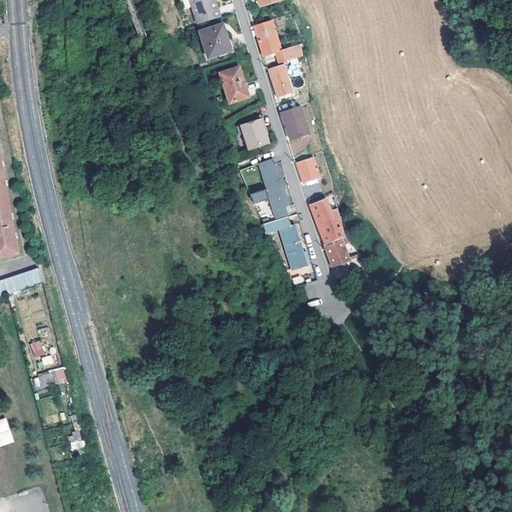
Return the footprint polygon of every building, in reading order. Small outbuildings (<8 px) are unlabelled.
[(212,0),(189,0),(197,24),(217,18),(212,0)] [(220,17),(214,0),(212,0),(217,18),(220,17)] [(272,21),(255,26),(264,56),(275,52),(278,63),(292,59),(288,48),(281,50),(272,21)] [(230,50),(221,25),(199,32),(208,57),(230,50)] [(285,64),(268,70),(277,97),(293,92),(285,64)] [(247,96),(238,67),(219,73),(229,102),(247,96)] [(280,103),(283,109),(292,106),(290,100),(280,103)] [(302,103),(283,111),(293,139),(312,133),(302,103)] [(271,143),(262,119),(238,128),(241,136),(245,135),(251,151),(271,143)] [(0,154),(0,256),(18,253),(0,154)] [(313,157),(297,163),(304,182),(320,177),(313,157)] [(276,166),(261,170),(276,219),(287,216),(285,207),(288,206),(276,166)] [(311,208),(321,235),(323,235),(326,243),(345,236),(338,208),(330,210),(326,200),(317,203),(318,206),(311,208)] [(265,224),(269,233),(280,230),(292,270),(307,266),(306,264),(305,260),(309,259),(307,252),(303,253),(294,226),(290,227),(287,217),(265,224)] [(334,266),(350,259),(342,238),(326,243),(327,246),(326,247),(334,266)] [(0,296),(4,295),(43,282),(40,268),(0,281),(0,296)] [(42,340),(31,342),(33,356),(44,355),(42,340)] [(44,365),(53,363),(51,355),(42,357),(44,365)] [(35,387),(66,382),(64,369),(33,374),(35,387)] [(0,419),(0,446),(13,443),(7,418),(0,419)] [(80,432),(69,435),(72,449),(84,447),(80,432)] [(179,465),(197,461),(192,436),(174,440),(179,465)]
